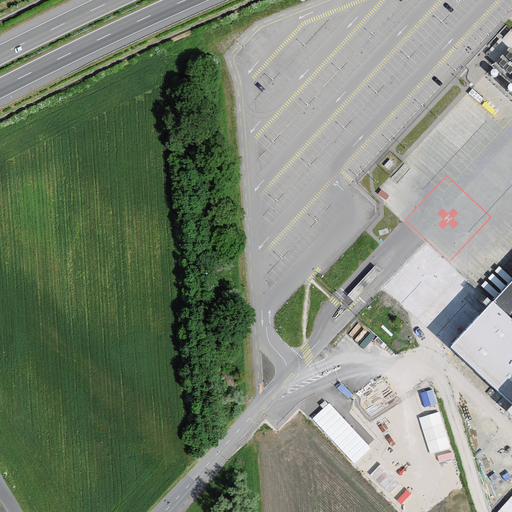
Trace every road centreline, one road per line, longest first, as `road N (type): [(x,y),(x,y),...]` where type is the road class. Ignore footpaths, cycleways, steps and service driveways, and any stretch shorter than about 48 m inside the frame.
road 1 (unclassified): [(163,511),(333,325)]
road 2 (motorway): [(0,88),(183,0)]
road 3 (motorway): [(114,0),(0,55)]
